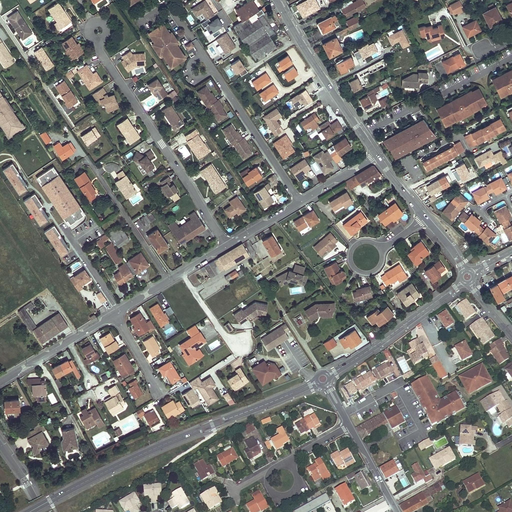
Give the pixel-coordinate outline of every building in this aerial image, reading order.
[(259,10),(252,0),(250,0),(235,10),(239,15),(241,19),(242,20),(259,10)] [(319,8),(315,0),(307,0),(299,5),(305,16),(319,8)] [(365,6),(361,0),(359,0),(343,8),(347,15),(365,6)] [(464,8),(459,0),(450,5),(450,6),(448,7),(447,7),(451,14),(454,13),(454,14),(458,12),(464,8)] [(214,14),(205,1),(192,9),(197,16),(203,13),(207,19),(208,18),(214,14)] [(64,11),(58,2),(48,9),(61,28),(71,22),(65,13),(64,14),(63,12),(64,11)] [(495,7),(493,4),(488,7),(489,10),(483,13),(490,27),(497,23),(496,21),(501,18),(495,7)] [(265,13),(261,8),(259,10),(242,20),(234,26),(256,59),(277,46),(267,31),(273,28),(263,14),(265,13)] [(18,12),(10,17),(13,22),(12,23),(17,31),(18,31),(19,32),(19,33),(19,34),(21,38),(25,35),(27,37),(32,33),(18,12)] [(339,24),(334,14),(318,23),(323,33),(339,24)] [(359,21),(356,16),(346,22),(348,26),(359,21)] [(211,22),(208,18),(207,19),(201,23),(204,27),(205,26),(210,34),(214,32),(214,30),(223,25),(218,18),(211,22)] [(341,35),(350,30),(361,24),(359,21),(348,26),(339,31),(341,35)] [(481,30),(476,21),(463,27),(468,37),(481,30)] [(162,24),(151,31),(154,35),(152,36),(154,38),(153,39),(155,42),(154,43),(161,54),(162,53),(169,63),(171,62),(173,65),(183,58),(181,55),(183,54),(178,46),(177,46),(176,44),(176,43),(169,33),(162,24)] [(443,30),(442,25),(437,26),(438,27),(432,29),(430,29),(430,27),(428,28),(426,27),(424,26),(419,28),(421,37),(425,36),(430,38),(431,41),(433,39),(432,37),(440,35),(439,31),(443,30)] [(399,42),(402,48),(409,45),(402,29),(387,35),(391,45),(399,42)] [(171,31),(169,33),(176,43),(178,42),(171,31)] [(227,32),(217,39),(227,53),(237,46),(227,32)] [(73,59),(85,51),(81,45),(79,47),(77,44),(72,36),(62,43),(67,50),(65,51),(69,56),(71,55),(73,59)] [(340,44),(336,37),(323,44),(329,57),(338,52),(335,46),(340,44)] [(458,48),(457,42),(453,43),(452,37),(440,40),(444,52),(458,48)] [(0,59),(4,65),(13,59),(11,55),(10,56),(6,50),(7,50),(0,39),(0,38),(0,59)] [(378,49),(375,42),(361,49),(369,65),(385,57),(380,47),(378,49)] [(154,43),(152,44),(159,55),(161,54),(154,43)] [(145,65),(144,53),(132,54),(130,50),(122,56),(124,59),(130,68),(134,65),(136,65),(145,65)] [(457,53),(442,62),(448,73),(465,64),(462,58),(460,59),(457,53)] [(278,62),(283,69),(293,62),(287,54),(278,62)] [(354,64),(350,56),(338,62),(340,68),(339,68),(341,73),(348,69),(347,67),(354,64)] [(239,71),(241,75),(248,71),(239,58),(231,63),(237,72),(239,71)] [(387,64),(384,58),(358,72),(358,73),(355,74),(356,76),(351,79),(352,81),(349,82),(353,90),(362,86),(357,78),(360,76),(370,71),(371,73),(387,64)] [(6,68),(15,62),(13,59),(4,65),(6,68)] [(134,65),(130,68),(124,59),(121,61),(128,71),(136,65),(134,65)] [(93,74),(87,65),(78,71),(90,89),(102,81),(96,72),(93,74)] [(294,66),(283,73),(288,80),(299,73),(294,66)] [(492,80),(501,96),(503,94),(503,95),(509,92),(509,91),(511,90),(511,92),(511,91),(511,68),(511,69),(511,71),(511,72),(510,74),(508,71),(502,74),(502,75),(501,76),(500,75),(494,78),(495,79),(492,80)] [(255,76),(249,80),(256,91),(272,81),(266,72),(257,78),(255,76)] [(404,78),(404,79),(407,86),(419,87),(420,85),(420,82),(421,80),(424,81),(428,81),(428,75),(427,72),(418,72),(418,74),(414,73),(404,78)] [(381,85),(392,79),(390,76),(380,82),(381,85)] [(162,87),(157,79),(148,84),(153,91),(154,91),(156,94),(159,99),(160,99),(161,98),(166,95),(167,94),(166,93),(162,87)] [(75,97),(64,80),(56,86),(60,93),(62,93),(63,95),(62,96),(66,102),(65,103),(69,108),(75,104),(72,99),(75,97)] [(259,93),(265,102),(279,92),(273,83),(259,93)] [(162,87),(166,93),(171,89),(168,84),(162,87)] [(103,87),(93,94),(100,104),(105,103),(108,112),(116,109),(114,103),(117,102),(114,94),(111,96),(111,97),(110,98),(109,96),(103,87)] [(205,87),(196,93),(206,107),(208,107),(218,121),(226,116),(222,109),(219,104),(220,104),(218,100),(216,101),(214,97),(213,98),(210,94),(205,87)] [(440,109),(437,111),(444,123),(447,122),(448,124),(457,120),(456,119),(459,118),(459,119),(471,113),(470,112),(474,109),(475,110),(481,107),(479,104),(486,101),(479,88),(472,92),(471,90),(466,93),(466,94),(462,96),(461,95),(450,101),(450,102),(448,103),(439,107),(440,109)] [(306,89),(291,99),(296,105),(303,101),(306,105),(313,100),(306,89)] [(387,89),(379,92),(381,97),(389,94),(387,89)] [(0,122),(7,132),(8,133),(10,134),(12,133),(20,128),(21,127),(22,124),(21,123),(12,110),(9,106),(7,107),(4,104),(7,102),(3,97),(0,91),(0,122)] [(373,105),(368,96),(359,100),(364,109),(373,105)] [(389,104),(385,98),(379,101),(382,107),(389,104)] [(14,110),(8,101),(7,102),(4,104),(7,107),(9,106),(12,110),(14,110)] [(171,126),(174,130),(179,126),(177,123),(181,120),(171,105),(162,111),(168,120),(169,119),(171,121),(169,122),(172,126),(171,126)] [(283,115),(277,107),(264,117),(273,131),(279,127),(281,126),(278,121),(277,121),(276,120),(283,115)] [(301,121),(306,128),(310,125),(313,130),(320,125),(317,121),(320,119),(316,113),(313,115),(312,114),(301,121)] [(127,117),(117,124),(130,144),(140,137),(135,128),(134,129),(132,127),(133,126),(127,117)] [(505,128),(500,118),(496,120),(497,122),(494,123),(493,121),(489,123),(490,124),(489,124),(490,125),(482,129),(482,128),(481,128),(477,130),(478,132),(476,133),(475,131),(471,133),(471,132),(464,136),(470,147),(476,144),(476,143),(505,128)] [(427,123),(424,119),(420,121),(416,123),(411,125),(405,129),(395,134),(392,135),(393,138),(388,141),(384,136),(381,138),(380,138),(386,146),(388,146),(389,147),(394,158),(399,155),(398,153),(405,149),(406,151),(415,147),(414,145),(421,141),(422,143),(432,138),(430,136),(434,134),(428,126),(427,123)] [(343,127),(338,120),(331,124),(329,120),(320,125),(323,129),(322,130),(327,137),(343,127)] [(231,125),(222,131),(232,145),(233,145),(243,159),(252,154),(247,147),(244,142),(245,142),(243,138),(242,139),(239,135),(238,136),(235,132),(231,125)] [(101,135),(95,127),(81,137),(87,144),(101,135)] [(282,131),(279,127),(273,131),(276,135),(282,131)] [(199,133),(196,128),(186,135),(189,140),(189,139),(192,144),(197,145),(198,147),(194,150),(199,158),(211,150),(205,142),(198,133),(199,133)] [(476,143),(476,144),(476,145),(506,129),(505,128),(476,143)] [(378,130),(377,131),(381,138),(384,136),(388,141),(393,138),(392,135),(395,134),(392,129),(382,135),(378,130)] [(45,131),(40,134),(46,144),(51,140),(45,131)] [(287,134),(274,143),(282,155),(287,152),(289,154),(295,150),(291,144),(289,144),(287,140),(289,138),(287,134)] [(351,147),(345,138),(328,148),(330,150),(330,151),(334,148),(336,150),(334,151),(337,156),(351,147)] [(189,139),(189,140),(188,141),(194,150),(198,147),(197,145),(192,144),(189,139)] [(464,151),(459,141),(452,145),(453,146),(422,162),(424,165),(426,170),(457,154),(459,153),(464,151)] [(63,147),(60,142),(59,143),(58,142),(54,144),(55,145),(53,146),(62,159),(74,151),(68,143),(63,147)] [(452,145),(422,161),(422,162),(453,146),(452,145)] [(186,146),(181,148),(183,156),(189,155),(186,146)] [(490,149),(475,157),(479,166),(494,159),(495,162),(500,160),(497,153),(493,154),(490,149)] [(154,155),(151,150),(145,153),(146,155),(146,156),(137,151),(133,160),(137,161),(138,160),(139,160),(144,168),(145,167),(148,172),(155,167),(152,163),(151,163),(150,162),(151,161),(149,159),(154,155)] [(324,150),(315,156),(326,174),(335,168),(331,161),(329,159),(333,156),(330,151),(330,150),(325,153),(324,150)] [(459,155),(459,153),(457,154),(426,170),(424,165),(423,165),(426,172),(459,155)] [(469,161),(467,156),(442,169),(443,172),(451,168),(450,168),(466,159),(467,162),(469,161)] [(306,158),(291,168),(297,177),(303,173),(312,167),(306,158)] [(12,163),(2,170),(19,194),(29,188),(12,163)] [(210,163),(200,171),(203,176),(204,175),(209,181),(211,180),(212,183),(211,184),(210,184),(214,190),(224,183),(210,163)] [(461,178),(469,173),(464,163),(455,168),(461,178)] [(66,226),(85,214),(55,165),(36,177),(66,226)] [(248,168),(240,174),(247,184),(255,178),(256,179),(261,176),(260,173),(263,171),(259,166),(250,172),(248,168)] [(361,186),(381,174),(375,166),(372,166),(346,182),(351,189),(360,183),(361,186)] [(121,179),(127,176),(123,170),(117,174),(121,179)] [(84,172),(75,178),(87,196),(93,192),(95,191),(91,184),(89,181),(90,180),(84,172)] [(448,184),(444,175),(430,183),(429,181),(425,183),(429,191),(430,191),(432,193),(448,184)] [(137,191),(127,176),(121,179),(117,182),(122,189),(123,188),(129,197),(137,191)] [(171,180),(168,177),(161,181),(163,185),(161,186),(168,197),(178,190),(173,184),(172,184),(170,186),(167,182),(169,181),(171,180)] [(491,183),(491,184),(488,186),(491,192),(495,191),(496,194),(507,188),(501,177),(491,183)] [(226,186),(224,183),(214,190),(216,192),(226,186)] [(271,187),(268,183),(254,192),(264,207),(274,201),(267,190),(271,187)] [(488,194),(491,192),(488,186),(485,187),(484,186),(473,192),(479,203),(490,197),(488,194)] [(353,202),(347,192),(339,197),(336,199),(329,202),(334,210),(343,204),(345,207),(353,202)] [(35,193),(25,199),(38,225),(49,219),(35,193)] [(467,201),(458,193),(450,202),(459,211),(467,201)] [(245,209),(237,196),(230,201),(232,204),(224,209),(229,216),(237,211),(238,214),(245,209)] [(441,212),(451,220),(459,211),(450,202),(441,212)] [(402,212),(395,203),(378,215),(385,224),(393,219),(402,212)] [(345,207),(343,204),(334,210),(336,213),(345,207)] [(511,216),(506,205),(495,211),(501,222),(502,222),(504,225),(510,222),(509,219),(511,216)] [(320,221),(313,210),(304,216),(305,217),(295,223),(299,231),(309,225),(310,227),(320,221)] [(205,228),(195,212),(189,216),(186,219),(187,221),(186,222),(186,223),(194,235),(205,228)] [(402,212),(393,219),(394,220),(403,213),(402,212)] [(151,215),(150,213),(141,219),(145,225),(152,221),(149,217),(151,215)] [(365,218),(361,213),(345,226),(348,230),(352,235),(357,231),(356,230),(359,227),(364,224),(361,221),(365,218)] [(473,233),(474,232),(476,234),(482,228),(479,226),(481,223),(472,215),(469,217),(464,213),(459,219),(464,223),(463,224),(473,233)] [(179,227),(173,217),(166,222),(180,244),(194,235),(186,223),(179,227)] [(44,231),(61,256),(70,250),(54,225),(44,231)] [(124,231),(121,226),(108,235),(112,239),(124,231)] [(478,237),(488,246),(496,236),(486,228),(484,230),(482,228),(476,234),(479,236),(478,237)] [(163,238),(157,229),(149,235),(152,238),(150,239),(153,244),(163,238)] [(130,239),(124,231),(112,239),(114,242),(118,247),(130,239)] [(338,241),(332,233),(314,247),(321,255),(327,250),(330,248),(331,250),(336,246),(334,244),(338,241)] [(281,250),(272,235),(263,241),(272,256),(281,250)] [(166,242),(163,238),(153,244),(159,252),(167,247),(165,243),(166,242)] [(429,252),(421,241),(413,246),(415,248),(412,251),(408,254),(414,262),(416,260),(421,261),(422,258),(429,252)] [(122,259),(112,243),(111,243),(109,244),(105,247),(116,263),(122,259)] [(249,254),(243,244),(205,266),(212,277),(249,254)] [(148,264),(141,253),(129,260),(131,264),(128,266),(134,275),(137,273),(137,274),(142,271),(140,269),(148,264)] [(445,269),(439,261),(425,271),(433,282),(438,278),(436,275),(438,273),(445,269)] [(128,266),(125,262),(119,267),(121,270),(118,272),(124,281),(134,275),(128,266)] [(339,268),(335,262),(324,268),(332,282),(334,280),(336,283),(342,280),(340,278),(345,274),(343,271),(340,270),(338,271),(337,269),(339,268)] [(390,270),(384,274),(385,274),(390,283),(391,283),(398,279),(406,274),(400,264),(396,266),(397,268),(391,271),(390,270)] [(305,268),(296,265),(293,272),(290,270),(277,277),(281,285),(288,282),(287,280),(289,279),(291,280),(300,283),(302,279),(305,280),(306,276),(302,274),(305,268)] [(91,278),(85,269),(75,276),(76,277),(71,280),(79,291),(83,288),(81,284),(91,278)] [(124,281),(118,272),(114,275),(121,284),(124,281)] [(228,281),(238,275),(236,272),(226,278),(228,281)] [(386,286),(390,283),(385,274),(381,277),(386,286)] [(408,277),(406,274),(398,279),(400,282),(408,277)] [(511,286),(511,275),(490,288),(497,300),(504,297),(502,292),(511,286)] [(420,294),(412,283),(397,293),(398,295),(401,299),(406,305),(415,299),(414,298),(420,294)] [(373,296),(369,286),(361,288),(362,291),(357,292),(353,293),(355,302),(373,296)] [(103,298),(108,295),(104,288),(99,292),(103,298)] [(465,300),(457,306),(467,319),(476,313),(471,306),(470,307),(465,300)] [(33,304),(32,301),(18,311),(21,316),(24,314),(24,315),(27,313),(25,309),(33,304)] [(242,309),(233,314),(240,324),(248,318),(246,315),(249,313),(251,316),(252,318),(258,314),(262,315),(263,314),(266,314),(268,304),(255,302),(243,310),(242,309)] [(158,303),(150,308),(161,326),(169,321),(167,319),(169,318),(166,312),(164,313),(158,303)] [(315,304),(305,311),(311,320),(319,315),(319,313),(321,313),(322,315),(330,315),(329,304),(315,304)] [(334,308),(334,304),(329,304),(330,315),(322,315),(321,313),(319,313),(319,315),(321,315),(322,317),(332,317),(332,313),(336,309),(334,308)] [(174,312),(170,306),(166,309),(169,315),(174,312)] [(394,315),(387,306),(380,312),(373,317),(370,314),(367,317),(373,324),(376,322),(380,326),(386,321),(386,319),(389,317),(391,317),(394,315)] [(380,312),(378,309),(370,314),(373,317),(380,312)] [(454,324),(446,312),(438,317),(446,328),(454,324)] [(68,325),(59,313),(37,328),(27,313),(24,315),(26,318),(25,319),(42,343),(68,325)] [(141,314),(132,319),(136,327),(141,335),(149,330),(151,333),(157,330),(151,321),(147,324),(141,314)] [(482,318),(474,323),(477,327),(474,329),(480,336),(481,339),(480,340),(483,344),(495,336),(490,329),(488,330),(483,323),(485,322),(482,318)] [(229,322),(224,325),(229,332),(234,328),(229,322)] [(286,323),(281,326),(285,332),(290,329),(286,323)] [(199,331),(195,325),(186,330),(190,336),(199,331)] [(281,326),(261,339),(268,350),(277,345),(275,342),(287,334),(285,332),(281,326)] [(361,341),(355,330),(340,339),(345,347),(349,344),(350,346),(356,342),(356,344),(361,341)] [(205,339),(199,331),(190,336),(179,344),(184,352),(191,362),(200,356),(195,349),(194,351),(192,348),(194,347),(205,339)] [(114,340),(110,334),(101,340),(110,354),(120,347),(117,342),(115,342),(114,343),(113,341),(114,340)] [(287,334),(275,342),(277,345),(289,337),(287,334)] [(161,349),(154,337),(144,343),(154,358),(160,354),(158,351),(161,349)] [(336,344),(333,338),(324,343),(328,349),(336,344)] [(420,345),(417,339),(409,344),(411,349),(412,350),(415,349),(416,352),(411,355),(415,363),(421,360),(420,357),(427,353),(422,344),(420,345)] [(500,339),(488,347),(499,364),(509,358),(503,350),(505,349),(502,346),(503,345),(500,339)] [(95,353),(89,342),(86,344),(87,346),(82,348),(88,358),(90,362),(99,356),(97,352),(95,353)] [(472,355),(465,342),(455,347),(462,360),(472,355)] [(387,349),(383,352),(387,359),(392,356),(387,349)] [(189,363),(191,362),(184,352),(182,354),(189,363)] [(130,361),(126,355),(114,362),(120,371),(122,370),(126,376),(135,371),(133,368),(133,367),(132,368),(128,362),(130,361)] [(72,359),(68,361),(67,362),(66,361),(54,367),(55,368),(53,369),(57,376),(72,368),(73,371),(74,370),(77,377),(80,376),(72,359)] [(441,379),(448,376),(439,361),(433,364),(432,365),(441,379)] [(181,378),(171,362),(160,369),(165,377),(168,375),(169,374),(170,376),(169,377),(173,383),(181,378)] [(282,374),(275,363),(270,362),(267,364),(266,362),(263,364),(264,365),(261,366),(260,363),(252,368),(263,384),(275,376),(276,378),(282,374)] [(393,371),(389,362),(372,371),(377,380),(379,379),(382,377),(382,379),(390,375),(389,373),(391,372),(393,371)] [(233,375),(227,379),(233,387),(242,381),(244,383),(249,380),(240,367),(236,370),(236,371),(237,373),(233,375)] [(479,368),(469,373),(470,373),(478,388),(479,389),(488,384),(486,381),(489,379),(484,369),(480,371),(479,368)] [(411,371),(402,376),(404,380),(413,375),(411,371)] [(375,381),(370,372),(354,381),(358,390),(360,389),(363,388),(364,389),(371,385),(370,384),(373,382),(375,381)] [(470,373),(464,377),(465,379),(469,376),(475,388),(471,390),(472,392),(478,388),(470,373)] [(198,376),(189,382),(194,389),(198,386),(207,401),(215,396),(210,388),(212,387),(216,384),(211,376),(202,382),(198,376)] [(464,377),(460,379),(468,394),(472,392),(471,390),(475,388),(469,376),(465,379),(464,377)] [(424,379),(414,384),(416,387),(413,388),(428,416),(432,414),(434,416),(430,418),(428,419),(432,426),(465,408),(463,405),(466,404),(461,394),(458,396),(457,393),(447,398),(448,400),(444,402),(443,400),(440,402),(437,404),(434,397),(437,396),(428,380),(425,382),(424,379)] [(45,383),(45,380),(41,380),(41,384),(33,384),(33,393),(37,393),(37,401),(46,401),(46,394),(47,394),(46,384),(45,383)] [(139,384),(137,380),(130,384),(132,388),(130,389),(136,400),(144,395),(138,384),(139,384)] [(244,383),(242,381),(233,387),(235,390),(244,384),(244,383)] [(77,392),(83,389),(80,383),(74,385),(77,392)] [(356,391),(352,383),(341,388),(347,398),(351,396),(350,395),(352,394),(356,391)] [(119,392),(115,385),(109,389),(112,395),(113,398),(106,402),(111,411),(116,409),(117,411),(124,407),(123,405),(126,403),(121,394),(117,396),(116,394),(119,392)] [(219,398),(212,387),(210,388),(215,396),(207,401),(209,404),(219,398)] [(190,406),(200,400),(194,390),(184,396),(190,406)] [(499,391),(494,393),(500,404),(505,401),(499,391)] [(230,406),(235,403),(228,392),(223,395),(230,406)] [(53,393),(48,395),(52,405),(57,403),(53,393)] [(494,393),(482,400),(488,410),(497,406),(500,404),(494,393)] [(20,410),(19,399),(5,400),(6,409),(15,409),(15,410),(20,410)] [(186,410),(180,400),(175,403),(170,406),(169,404),(163,408),(170,420),(186,410)] [(200,400),(190,406),(193,410),(203,404),(200,400)] [(482,400),(480,401),(486,412),(488,410),(482,400)] [(511,408),(507,400),(505,401),(500,404),(497,406),(501,414),(506,422),(509,427),(511,425),(511,411),(510,409),(511,408)] [(397,406),(381,415),(387,424),(388,423),(392,429),(405,421),(397,406)] [(105,424),(96,408),(90,411),(91,413),(89,414),(88,412),(87,409),(82,411),(84,415),(80,417),(85,426),(95,420),(97,423),(99,427),(105,424)] [(162,423),(155,411),(145,416),(152,429),(162,423)] [(320,424),(315,415),(310,417),(305,420),(310,430),(313,428),(320,424)] [(365,431),(368,436),(385,426),(384,425),(387,424),(381,415),(356,429),(359,434),(365,431)] [(34,422),(37,427),(42,424),(39,419),(34,422)] [(95,420),(85,426),(87,429),(97,423),(95,420)] [(310,430),(305,420),(299,424),(296,425),(301,435),(310,430)] [(246,432),(254,427),(252,423),(243,428),(246,432)] [(35,439),(34,436),(42,431),(40,427),(26,433),(30,442),(35,439)] [(67,445),(68,449),(73,448),(73,446),(76,445),(75,438),(77,438),(75,427),(62,430),(64,440),(61,440),(62,445),(67,445)] [(285,433),(283,427),(277,431),(280,436),(271,440),(276,449),(284,445),(289,442),(284,433),(285,433)] [(477,436),(478,428),(461,427),(460,437),(463,437),(462,445),(474,446),(474,441),(474,438),(472,438),(473,435),(474,435),(477,436)] [(48,443),(42,431),(34,436),(35,439),(30,442),(31,443),(33,444),(34,446),(33,447),(33,449),(35,453),(40,451),(40,449),(40,447),(43,446),(45,446),(48,445),(48,443)] [(368,436),(365,431),(359,434),(362,439),(368,436)] [(261,451),(253,437),(245,441),(254,458),(258,455),(257,453),(261,451)] [(431,440),(430,438),(418,445),(421,451),(432,445),(430,441),(431,440)] [(456,459),(450,448),(430,459),(436,470),(442,466),(441,464),(443,463),(444,465),(456,459)] [(238,458),(232,449),(217,457),(223,468),(227,465),(238,458)] [(355,462),(348,449),(339,454),(338,452),(331,456),(336,465),(343,461),(344,463),(346,467),(355,462)] [(328,472),(321,459),(316,462),(317,465),(313,467),(313,466),(308,469),(310,473),(311,473),(313,476),(312,477),(315,482),(322,478),(321,476),(328,472)] [(215,473),(211,466),(207,468),(203,460),(195,464),(203,480),(208,477),(207,475),(210,473),(211,475),(215,473)] [(396,463),(395,460),(380,469),(385,480),(399,472),(395,464),(396,463)] [(403,470),(399,461),(396,463),(395,464),(399,472),(403,470)] [(426,484),(432,480),(430,475),(425,478),(417,463),(412,466),(416,473),(411,476),(416,484),(423,479),(426,484)] [(370,486),(363,473),(354,477),(362,491),(370,486)] [(485,485),(479,474),(463,483),(468,492),(475,488),(476,489),(476,490),(485,485)] [(404,487),(410,485),(406,477),(401,480),(404,487)] [(441,484),(440,483),(428,489),(429,490),(399,507),(402,511),(413,511),(428,504),(427,503),(432,500),(430,497),(433,496),(442,491),(439,485),(441,484)] [(161,494),(160,484),(143,486),(144,496),(148,495),(149,497),(149,503),(158,502),(157,497),(157,495),(161,494)] [(350,494),(345,485),(335,490),(344,506),(353,501),(349,495),(350,494)] [(217,493),(214,488),(201,496),(206,505),(206,504),(210,510),(220,504),(215,495),(217,493)] [(184,496),(180,489),(172,494),(174,497),(173,498),(167,501),(171,509),(177,506),(178,505),(181,508),(189,504),(184,496)] [(138,502),(134,493),(118,502),(123,511),(127,508),(128,510),(129,511),(135,511),(138,510),(135,505),(134,504),(138,502)] [(311,511),(331,501),(326,493),(295,511),(311,511)] [(269,507),(263,497),(255,501),(247,505),(250,511),(251,511),(259,508),(261,511),(269,507)]
